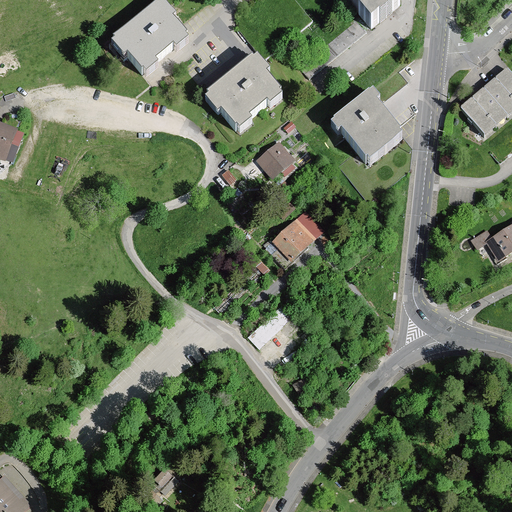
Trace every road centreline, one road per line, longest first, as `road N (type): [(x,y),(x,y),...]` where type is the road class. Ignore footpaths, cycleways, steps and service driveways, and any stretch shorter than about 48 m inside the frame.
road 1 (residential): [(321,446),(236,341),(175,303),(127,245),(138,215),(203,187),(212,167),(200,139),(128,119),(12,104)]
road 2 (unclassified): [(442,328),(420,314),(412,283),(437,53)]
road 3 (unclassified): [(442,328),(389,368),(321,446)]
